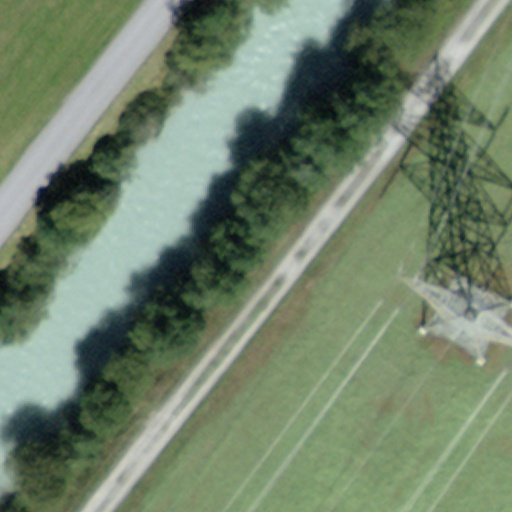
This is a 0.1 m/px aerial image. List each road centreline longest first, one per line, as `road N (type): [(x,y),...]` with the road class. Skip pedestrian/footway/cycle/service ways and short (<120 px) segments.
road 1 (track): [(101,511),(493,0)]
road 2 (unclassified): [(162,0),(0,210)]
